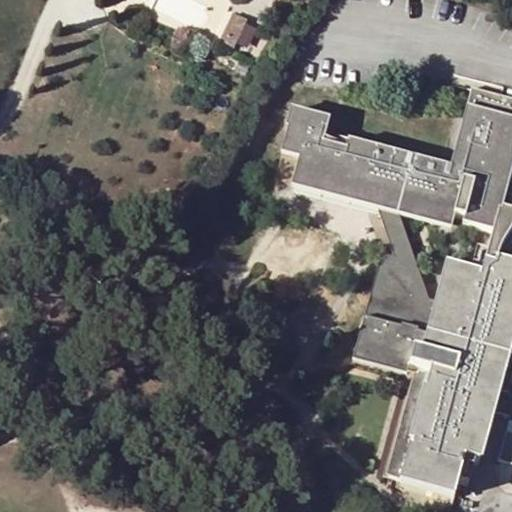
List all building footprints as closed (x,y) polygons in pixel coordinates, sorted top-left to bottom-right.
[(243,23),(230,18),(216,45),(230,52),(243,23)] [(511,102),(470,91),(448,168),(447,170),(432,166),(345,144),(342,153),(319,146),(322,138),(326,122),(290,112),(280,150),(297,155),(297,157),(295,163),(290,182),(288,189),(375,212),(395,262),(380,259),(363,322),(425,339),(434,307),(424,305),(395,218),(397,211),(449,227),(452,218),(462,220),(461,226),(489,235),(484,254),(481,265),(491,268),(492,264),(498,240),(509,197),(501,195),(507,172),(511,152),(511,102)] [(342,153),(345,144),(322,138),(319,146),(342,153)] [(511,269),(507,268),(511,251),(511,197),(509,197),(491,268),(481,265),(477,278),(468,275),(444,268),(434,307),(425,339),(363,322),(360,321),(351,355),(405,370),(416,373),(387,480),(398,483),(423,490),(451,498),(454,486),(461,461),(471,464),(476,466),(490,413),(495,395),(509,346),(511,333),(511,269)] [(397,211),(395,218),(448,233),(449,227),(397,211)] [(477,278),(481,265),(484,254),(474,251),(468,275),(477,278)] [(511,365),(511,346),(509,346),(495,395),(503,397),(507,386),(511,365)] [(403,378),(405,370),(351,355),(349,363),(403,378)] [(503,397),(495,395),(490,413),(511,419),(511,387),(507,386),(503,397)] [(511,432),(510,432),(501,463),(511,466),(511,432)] [(464,489),(471,464),(461,461),(454,486),(464,489)]
